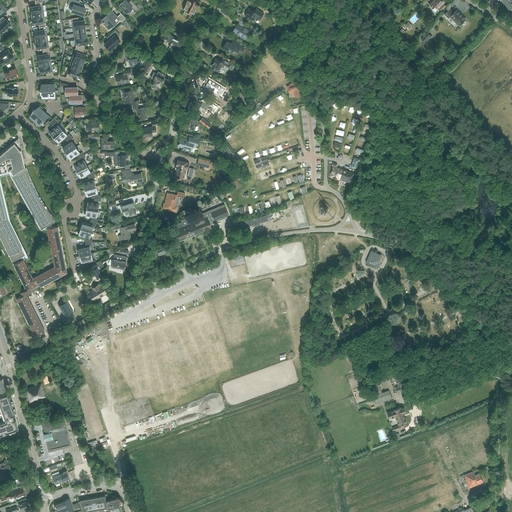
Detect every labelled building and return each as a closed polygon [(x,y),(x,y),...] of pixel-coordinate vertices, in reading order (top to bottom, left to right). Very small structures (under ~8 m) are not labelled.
[(31,13),(43,11),(42,2),(37,0),(34,0),(36,6),(30,7),(31,13)] [(71,10),(82,14),(85,7),(77,4),(79,1),(75,0),(68,0),(66,4),(72,7),(71,10)] [(123,1),(123,2),(122,2),(121,1),(119,4),(119,3),(118,3),(128,14),(127,12),(129,10),(130,12),(133,9),(136,12),(136,11),(139,8),(139,9),(140,9),(142,7),(139,4),(137,6),(131,0),(130,0),(128,3),(126,0),(125,0),(124,0),(123,1)] [(186,10),(185,11),(191,14),(192,13),(194,14),(196,9),(197,10),(200,4),(196,2),(192,0),(191,0),(189,0),(185,0),(184,4),(186,4),(183,9),(186,10)] [(439,8),(441,11),(446,5),(444,3),(446,1),(445,0),(433,0),(430,4),(434,8),(435,7),(438,9),(439,8)] [(245,15),(254,21),(256,18),(260,20),(264,13),(256,9),(254,12),(249,8),(245,15)] [(460,26),(466,19),(456,10),(454,13),(450,9),(450,8),(444,14),(445,14),(449,18),(448,18),(449,18),(450,17),(459,26),(460,26)] [(116,23),(119,19),(121,22),(126,18),(119,11),(121,13),(117,17),(111,11),(106,15),(107,16),(101,21),(109,30),(108,30),(109,31),(116,24),(116,23)] [(388,20),(393,15),(389,12),(384,16),(388,20)] [(38,24),(39,27),(45,26),(44,17),(32,18),(32,19),(33,25),(38,24)] [(71,18),(73,28),(85,26),(84,20),(78,20),(78,17),(71,18)] [(0,31),(1,33),(3,32),(4,33),(7,30),(6,29),(11,25),(5,19),(0,23),(0,22),(0,31)] [(277,25),(283,29),(287,24),(281,20),(277,25)] [(404,25),(409,29),(412,26),(407,21),(404,25)] [(233,31),(245,39),(252,29),(245,24),(243,28),(237,24),(233,31)] [(34,37),(47,35),(45,26),(39,27),(39,30),(34,31),(35,37),(34,37)] [(109,40),(104,44),(109,50),(113,47),(114,47),(117,45),(116,44),(120,41),(117,37),(115,35),(118,33),(115,30),(110,35),(112,37),(109,40)] [(432,36),(427,32),(421,38),(425,43),(432,36)] [(171,43),(169,46),(176,49),(177,45),(179,46),(182,41),(169,34),(166,40),(165,41),(171,43)] [(76,47),(75,48),(84,49),(84,47),(85,47),(84,47),(84,44),(87,43),(87,37),(74,39),(76,47)] [(42,48),(42,51),(49,50),(48,41),(35,43),(36,43),(37,49),(42,48)] [(237,52),(238,51),(242,53),(245,48),(233,41),(232,44),(226,41),(222,48),(227,51),(227,50),(231,52),(233,49),(237,52)] [(13,58),(13,57),(14,57),(12,53),(11,54),(11,53),(10,53),(8,50),(4,52),(3,50),(4,49),(2,45),(0,47),(0,57),(1,58),(0,58),(0,60),(2,64),(13,58)] [(75,48),(72,57),(84,61),(84,60),(86,55),(83,54),(84,51),(84,50),(84,49),(75,48)] [(38,61),(50,59),(49,50),(42,51),(43,54),(38,55),(38,61)] [(133,54),(127,55),(128,62),(129,62),(130,67),(142,65),(140,56),(139,56),(137,56),(136,54),(133,54)] [(72,57),(71,62),(82,66),(83,66),(82,66),(84,61),(72,57)] [(216,58),(212,65),(214,67),(220,70),(222,67),(227,70),(228,68),(229,69),(230,69),(231,69),(232,68),(233,67),(233,65),(232,64),(231,64),(231,63),(223,59),(221,62),(216,58)] [(144,70),(143,74),(147,75),(148,72),(149,72),(151,68),(152,66),(154,67),(155,64),(153,63),(148,61),(144,70)] [(71,62),(69,68),(81,71),(80,71),(82,66),(71,62)] [(51,65),(39,67),(40,73),(46,72),(46,76),(48,75),(51,75),(53,75),(51,65)] [(15,68),(4,72),(7,80),(18,76),(15,68)] [(81,71),(69,68),(66,77),(68,78),(70,78),(72,79),(73,76),(78,77),(80,72),(81,72),(81,71)] [(132,74),(131,70),(123,71),(123,75),(116,76),(118,84),(128,82),(127,75),(132,74)] [(154,80),(152,85),(159,88),(160,87),(164,79),(163,78),(165,75),(163,74),(163,73),(158,71),(157,74),(156,74),(156,75),(155,75),(153,79),(154,80)] [(209,79),(205,86),(217,94),(221,87),(209,79)] [(293,93),(295,97),(301,95),(299,91),(296,81),(289,84),(290,85),(286,86),(289,94),(293,93)] [(55,83),(41,83),(41,91),(42,98),(47,98),(55,98),(55,97),(55,90),(55,83)] [(77,86),(65,87),(65,95),(69,95),(69,103),(82,103),(82,95),(82,94),(78,94),(77,86)] [(15,88),(10,87),(10,88),(7,88),(7,95),(18,96),(18,89),(15,89),(15,88)] [(131,101),(132,105),(140,104),(139,100),(135,100),(133,90),(123,92),(125,103),(131,101)] [(241,91),(237,95),(244,103),(248,99),(241,91)] [(260,105),(254,97),(251,100),(256,108),(260,105)] [(203,101),(198,109),(207,115),(210,111),(213,113),(217,107),(209,101),(207,104),(203,101)] [(8,108),(9,103),(0,102),(0,116),(4,113),(2,111),(6,108),(8,108)] [(140,104),(132,105),(133,108),(136,108),(138,119),(148,117),(146,107),(141,108),(140,104)] [(43,110),(39,106),(34,111),(29,117),(39,126),(44,120),(48,115),(49,115),(43,110)] [(74,107),(75,117),(80,117),(80,115),(86,114),(86,107),(74,107)] [(50,122),(49,122),(54,127),(59,122),(54,117),(52,119),(50,122)] [(188,127),(191,127),(190,129),(197,130),(198,127),(196,125),(197,121),(198,119),(190,117),(189,119),(189,122),(190,123),(189,124),(185,122),(184,127),(188,128),(188,127)] [(199,121),(208,128),(211,125),(202,118),(199,121)] [(155,125),(158,125),(157,121),(152,122),(152,126),(142,128),(143,137),(152,136),(151,132),(156,131),(155,125)] [(49,132),(54,137),(62,129),(57,124),(54,127),(49,132)] [(64,138),(67,135),(62,129),(54,137),(59,142),(64,138)] [(196,146),(198,140),(197,139),(189,137),(189,141),(181,139),(179,146),(184,148),(183,150),(190,152),(191,150),(192,150),(193,145),(196,146)] [(0,153),(0,236),(12,261),(25,254),(9,221),(0,184),(0,173),(10,171),(12,174),(12,175),(41,228),(54,221),(56,220),(55,219),(49,211),(44,203),(39,195),(34,186),(30,177),(27,168),(26,167),(25,168),(24,162),(21,152),(18,138),(0,153)] [(101,138),(101,148),(114,148),(114,141),(108,141),(108,138),(101,138)] [(75,147),(71,141),(62,147),(66,153),(75,147)] [(222,148),(229,157),(234,154),(227,145),(222,148)] [(75,147),(66,153),(70,159),(79,153),(75,147)] [(115,152),(105,153),(105,155),(105,156),(114,155),(115,165),(125,165),(124,158),(128,158),(127,155),(115,155),(115,152)] [(254,161),(257,170),(270,165),(266,157),(261,158),(258,159),(258,160),(254,161)] [(354,158),(352,164),(355,165),(354,168),(357,169),(360,160),(354,158)] [(73,164),(77,171),(87,166),(83,159),(73,164)] [(202,159),(201,166),(209,168),(209,167),(212,168),(212,167),(215,167),(216,164),(213,163),(213,162),(210,162),(210,161),(202,159)] [(175,171),(174,176),(184,179),(185,175),(184,174),(185,173),(186,169),(187,170),(189,163),(187,163),(188,162),(179,160),(178,160),(177,160),(176,166),(177,166),(176,171),(175,171)] [(343,180),(351,183),(355,173),(348,171),(342,169),(343,169),(336,167),(337,164),(333,163),(332,166),(333,166),(330,176),(339,180),(340,179),(343,180)] [(87,166),(77,171),(80,177),(90,172),(87,166)] [(131,170),(121,171),(122,176),(121,176),(123,183),(130,181),(131,184),(133,183),(134,182),(136,182),(136,183),(137,183),(136,183),(142,182),(141,174),(132,176),(131,170)] [(83,182),(85,189),(96,186),(93,179),(83,182)] [(219,179),(211,184),(214,189),(222,184),(219,179)] [(232,182),(237,189),(241,186),(237,179),(232,182)] [(225,187),(230,193),(234,191),(229,184),(225,187)] [(96,186),(85,189),(87,197),(93,195),(94,198),(100,198),(100,194),(98,195),(96,186)] [(220,190),(216,194),(222,199),(226,195),(220,190)] [(163,208),(177,211),(178,206),(177,206),(179,197),(184,198),(185,193),(177,192),(177,196),(168,194),(165,204),(164,204),(163,208)] [(99,203),(87,201),(86,208),(98,210),(99,203)] [(125,203),(120,205),(122,212),(128,211),(130,216),(137,214),(135,209),(133,201),(128,203),(127,202),(125,202),(125,203)] [(178,224),(179,227),(175,229),(175,228),(171,230),(172,232),(176,242),(203,231),(204,230),(205,232),(211,230),(210,228),(211,228),(210,225),(213,223),(215,223),(214,220),(228,214),(224,204),(201,214),(203,218),(195,221),(195,220),(194,217),(191,218),(190,216),(181,220),(182,222),(178,224)] [(86,208),(85,216),(96,217),(98,210),(86,208)] [(266,213),(267,215),(243,221),(245,227),(254,225),(254,227),(260,225),(260,223),(271,220),(269,213),(266,213)] [(82,221),(80,228),(91,231),(93,224),(82,221)] [(118,235),(119,240),(130,237),(129,231),(136,230),(134,224),(128,225),(128,226),(119,227),(121,235),(118,235)] [(15,264),(14,264),(16,268),(26,289),(20,292),(22,296),(16,298),(35,336),(39,334),(44,332),(45,331),(28,298),(26,294),(30,292),(32,291),(32,292),(34,290),(38,288),(40,287),(40,286),(67,272),(66,268),(57,226),(48,228),(49,229),(56,266),(51,268),(33,278),(28,268),(24,261),(23,259),(15,264)] [(80,228),(78,235),(89,238),(91,231),(80,228)] [(165,246),(156,250),(159,256),(167,253),(166,250),(169,249),(167,245),(165,246)] [(78,248),(80,255),(91,253),(89,246),(78,248)] [(371,251),(366,263),(378,269),(380,264),(379,263),(382,256),(371,251)] [(80,255),(81,263),(92,260),(92,258),(94,257),(93,252),(91,253),(80,255)] [(232,255),(234,261),(242,259),(240,253),(232,255)] [(110,259),(109,264),(111,265),(111,267),(116,268),(118,269),(124,270),(124,268),(126,260),(127,257),(120,256),(118,255),(114,255),(114,258),(113,258),(112,260),(110,259)] [(96,263),(100,270),(104,267),(103,265),(102,263),(100,260),(96,263)] [(97,267),(84,275),(87,280),(95,275),(96,278),(101,275),(97,267)] [(94,290),(92,291),(96,298),(100,296),(101,296),(103,295),(103,294),(106,292),(102,285),(100,287),(98,284),(92,288),(94,290)] [(67,300),(58,305),(65,316),(73,311),(67,300)] [(394,374),(391,375),(393,379),(395,378),(397,384),(398,387),(396,387),(398,393),(406,390),(404,384),(400,373),(395,375),(394,374)] [(370,385),(376,404),(392,399),(389,390),(382,393),(379,385),(378,385),(377,382),(370,385)] [(25,389),(30,402),(45,397),(44,393),(41,383),(25,389)] [(54,391),(57,398),(63,396),(61,389),(54,391)] [(0,434),(18,429),(13,415),(15,415),(7,393),(0,395),(0,404),(6,421),(0,423),(0,434)] [(392,428),(393,431),(407,426),(406,423),(407,423),(406,418),(405,418),(403,413),(406,412),(404,407),(402,408),(401,407),(387,412),(389,418),(395,416),(399,425),(392,428)] [(51,422),(42,425),(44,435),(43,435),(45,442),(46,441),(49,452),(62,449),(64,454),(70,452),(73,452),(77,451),(74,437),(72,437),(69,426),(71,425),(70,418),(63,420),(64,422),(59,423),(59,421),(53,422),(54,424),(52,425),(51,422)] [(96,440),(88,443),(90,449),(98,446),(96,440)] [(76,470),(67,473),(70,478),(71,482),(86,477),(85,474),(87,473),(91,471),(88,464),(82,466),(82,468),(77,469),(76,465),(75,466),(76,470)] [(5,466),(1,467),(3,476),(1,477),(2,481),(5,480),(13,478),(9,465),(5,466)] [(63,473),(60,474),(62,481),(70,478),(67,473),(67,471),(66,470),(63,472),(63,473)] [(473,472),(472,472),(467,474),(464,475),(469,488),(483,483),(480,474),(475,476),(473,472)] [(62,481),(60,474),(53,477),(55,484),(62,481)] [(6,494),(0,496),(2,501),(8,498),(11,498),(15,497),(24,494),(22,488),(22,485),(17,487),(17,488),(13,489),(6,492),(6,494)] [(107,507),(106,500),(105,495),(99,496),(101,511),(103,511),(102,507),(107,507)] [(100,511),(101,511),(99,496),(93,498),(95,509),(99,508),(100,511)] [(122,511),(121,506),(123,505),(122,502),(122,500),(120,498),(118,497),(106,500),(107,507),(109,506),(110,511),(122,511)] [(55,504),(54,505),(56,509),(57,508),(58,510),(56,510),(56,511),(66,511),(67,511),(74,510),(69,498),(63,500),(55,503),(55,504)] [(90,511),(90,510),(95,509),(93,498),(86,499),(88,511),(90,511)] [(87,511),(88,511),(86,499),(79,500),(83,511),(87,510),(87,511)] [(16,507),(11,508),(6,510),(6,511),(13,511),(18,510),(18,511),(20,511),(28,510),(26,502),(19,504),(20,509),(17,510),(16,507)]
